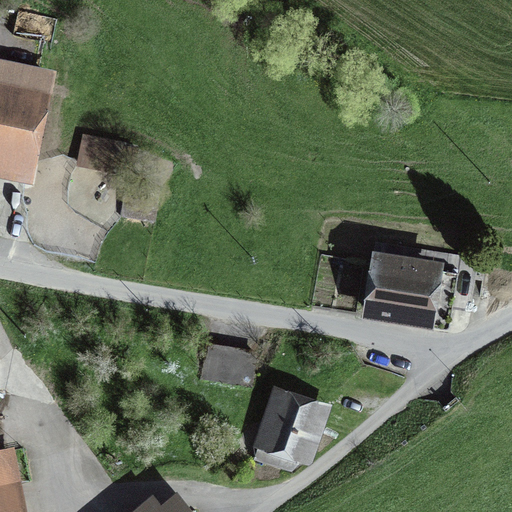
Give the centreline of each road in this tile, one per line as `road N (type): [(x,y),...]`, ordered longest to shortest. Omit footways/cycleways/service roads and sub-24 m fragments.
road 1 (tertiary): [(0,268),(446,349),(511,319)]
road 2 (track): [(278,500),(67,491),(0,338)]
road 3 (track): [(446,349),(383,415),(264,511)]
